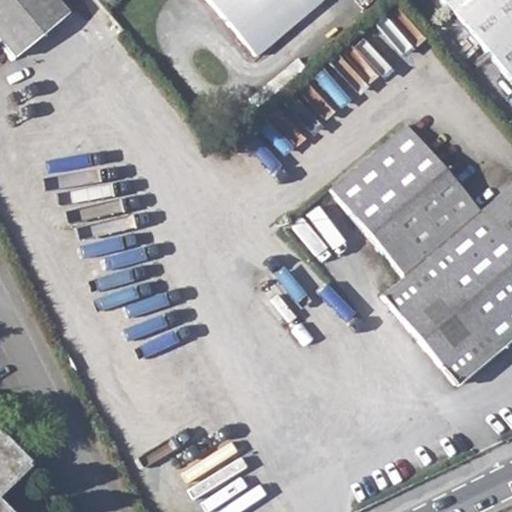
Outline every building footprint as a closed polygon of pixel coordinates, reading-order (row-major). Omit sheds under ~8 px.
[(64,14),(52,0),(0,0),(0,43),(12,58),(64,14)] [(320,0),(203,0),(252,57),(320,0)] [(511,0),(437,0),(511,88),(511,0)] [(478,214),(405,127),(328,192),(335,200),(402,279),(478,214)] [(511,185),(478,214),(511,253),(511,185)] [(241,199),(248,206),(256,199),(250,192),(241,199)] [(323,196),(330,204),(335,200),(328,192),(323,196)] [(511,336),(511,253),(478,214),(402,279),(380,298),(454,386),(511,336)] [(399,381),(366,343),(355,352),(388,391),(393,387),(399,381)] [(382,396),(409,429),(421,419),(393,387),(388,391),(382,396)] [(0,511),(9,511),(11,511),(0,499),(0,494),(13,480),(14,481),(29,467),(25,464),(29,461),(15,446),(14,447),(11,444),(12,443),(0,430),(0,511)]
